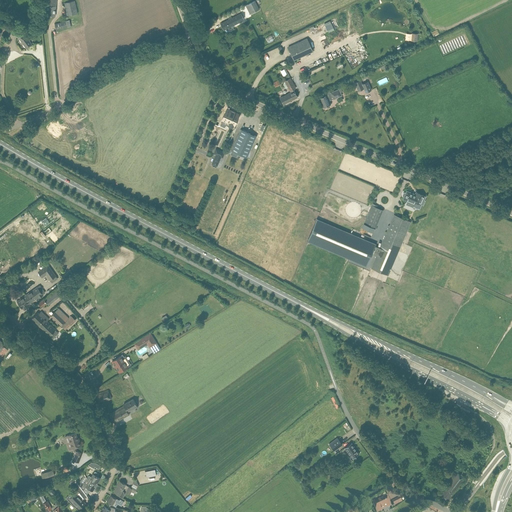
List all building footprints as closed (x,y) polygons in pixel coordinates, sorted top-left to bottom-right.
[(245,5),(250,14),(259,9),(255,0),(245,5)] [(77,13),(74,1),(65,3),(67,16),(77,13)] [(54,16),(56,4),(47,3),(46,15),(54,16)] [(244,19),(241,13),(221,24),(224,30),(240,21),(244,19)] [(71,26),(69,20),(54,24),(56,30),(71,26)] [(325,23),(329,32),(335,29),(331,20),(325,23)] [(17,35),(18,38),(27,49),(32,45),(24,33),(21,29),(12,28),(11,34),(17,35)] [(313,51),(307,38),(288,47),(294,59),(313,51)] [(288,87),(290,91),(295,88),(290,78),(283,82),(284,84),(286,83),(288,87)] [(354,82),(358,91),(364,88),(366,92),(371,90),(368,81),(362,84),(360,80),(354,82)] [(326,94),(319,98),(323,107),(331,104),(329,100),(333,98),(333,99),(342,95),(339,89),(330,93),(331,93),(327,95),(326,94)] [(284,104),(297,97),(294,91),(280,98),(284,104)] [(234,125),(236,120),(238,115),(231,112),(231,111),(227,109),(222,120),(221,123),(226,125),(233,127),(234,125)] [(239,134),(231,150),(247,157),(254,141),(256,136),(241,129),(239,134)] [(217,166),(221,156),(222,157),(224,152),(218,150),(214,158),(216,158),(213,164),(217,166)] [(415,207),(417,208),(417,207),(420,208),(421,204),(424,196),(416,192),(415,194),(407,191),(406,192),(405,192),(404,192),(403,193),(402,194),(402,195),(403,196),(404,197),(403,199),(414,204),(413,206),(415,207)] [(372,203),(369,210),(364,223),(375,228),(383,210),(377,207),(378,206),(372,203)] [(380,248),(377,255),(371,268),(388,276),(389,272),(388,272),(389,269),(391,269),(411,222),(394,215),(380,248)] [(377,255),(380,248),(374,245),(375,244),(317,220),(308,241),(366,265),(371,253),(377,255)] [(103,251),(102,249),(109,245),(107,243),(93,251),(95,255),(103,251)] [(55,276),(48,265),(39,272),(42,277),(46,274),(50,279),(55,276)] [(26,295),(31,302),(38,297),(39,298),(43,295),(42,294),(45,292),(41,287),(38,289),(37,287),(36,288),(26,295)] [(24,310),(30,306),(28,304),(31,302),(26,295),(17,301),(22,308),(23,308),(24,310)] [(42,307),(47,303),(44,299),(38,303),(42,307)] [(208,303),(199,308),(204,317),(213,312),(208,303)] [(51,316),(66,330),(70,324),(71,325),(76,320),(71,315),(69,317),(59,308),(51,316)] [(32,318),(43,329),(48,323),(46,321),(49,319),(41,311),(39,314),(37,312),(32,318)] [(53,338),(56,335),(58,332),(48,323),(43,329),(53,338)] [(150,332),(134,343),(138,350),(147,344),(150,348),(157,343),(150,332)] [(120,356),(112,361),(119,372),(123,369),(127,366),(130,364),(125,356),(122,358),(120,356)] [(103,402),(108,400),(108,399),(111,398),(108,389),(96,394),(99,402),(102,401),(103,402)] [(109,414),(112,418),(114,423),(118,420),(129,414),(127,411),(137,406),(136,405),(133,399),(123,404),(124,406),(114,412),(109,414)] [(144,420),(149,427),(164,415),(159,408),(148,416),(148,417),(144,420)] [(76,447),(81,445),(78,438),(78,439),(75,433),(65,436),(67,444),(70,443),(72,448),(73,448),(74,451),(76,452),(73,459),(79,461),(82,453),(77,451),(76,447)] [(334,450),(342,444),(338,438),(330,444),(334,450)] [(351,443),(344,448),(351,457),(350,457),(345,460),(348,464),(352,460),(351,459),(352,458),(359,453),(351,443)] [(53,470),(41,474),(43,479),(45,478),(55,475),(53,470)] [(96,484),(100,478),(97,476),(99,474),(95,471),(91,477),(89,475),(87,478),(96,484)] [(456,471),(439,494),(448,501),(465,478),(456,471)] [(92,490),(96,484),(87,478),(84,483),(81,482),(79,485),(86,495),(90,489),(92,490)] [(129,486),(125,492),(130,495),(131,491),(134,493),(136,490),(139,485),(136,479),(131,487),(129,486)] [(126,484),(124,483),(120,481),(114,491),(120,495),(119,496),(123,498),(125,494),(124,493),(124,492),(122,491),(126,484)] [(77,505),(80,508),(85,503),(81,500),(83,498),(84,499),(87,496),(87,497),(88,497),(86,495),(79,485),(77,482),(73,485),(79,492),(76,495),(74,493),(72,496),(70,497),(69,498),(68,500),(70,502),(72,504),(74,506),(75,507),(77,505)] [(41,493),(38,495),(45,508),(50,505),(47,500),(46,501),(41,493)] [(124,501),(120,499),(119,500),(116,498),(111,495),(107,501),(111,504),(112,505),(116,507),(117,504),(121,506),(124,501)] [(380,499),(372,503),(376,511),(377,511),(385,508),(387,506),(388,507),(391,505),(386,496),(383,497),(383,498),(380,499)] [(400,497),(397,499),(392,501),(394,506),(399,503),(402,502),(400,497)]
